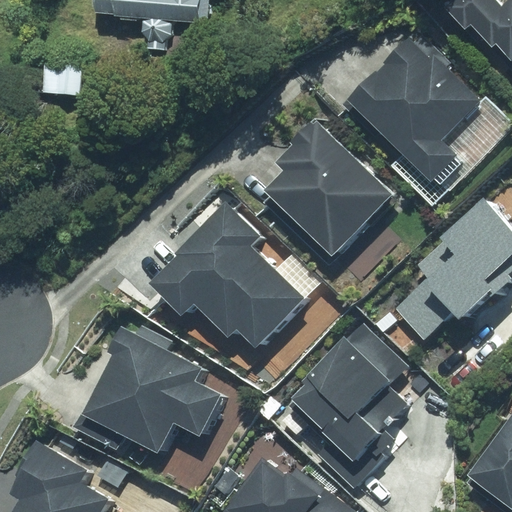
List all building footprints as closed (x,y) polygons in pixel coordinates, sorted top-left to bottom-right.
[(104,0),(103,14),(122,16),(122,17),(149,20),(148,33),(153,40),(152,50),(168,51),(170,41),(175,36),(176,22),(204,24),(205,19),(212,19),(214,0),(104,0)] [(511,0),(471,0),(460,11),(477,29),(468,38),(511,84),(511,0)] [(455,150),(483,110),(445,84),(451,76),(433,63),(424,74),(402,58),(374,97),(413,124),(394,152),(434,180),(455,150)] [(47,93),(84,96),(86,68),(49,65),(47,93)] [(299,173),(283,191),(351,254),(408,193),(328,119),(313,135),(316,138),(291,166),(299,173)] [(511,281),(511,205),(503,197),(462,242),(455,236),(428,267),(439,277),(407,313),(439,341),(467,311),(481,324),(511,290),(511,288),(509,285),(511,281)] [(320,329),(305,315),(321,298),(268,248),(278,237),(241,202),(192,255),(195,259),(171,284),(204,315),(214,303),(248,335),(253,330),(274,349),(289,363),(320,329)] [(419,366),(369,322),(321,376),(326,380),(309,399),(387,468),(397,457),(392,452),(406,437),(397,429),(419,404),(402,390),(408,383),(406,380),(419,366)] [(129,446),(135,434),(176,455),(193,422),(218,435),(240,393),(214,380),(220,368),(137,325),(123,352),(129,356),(113,388),(106,385),(86,425),(129,446)] [(511,432),(480,477),(511,499),(511,432)] [(106,471),(53,442),(24,495),(37,502),(31,511),(125,511),(130,503),(98,485),(106,471)] [(270,457),(236,505),(231,511),(362,511),(344,499),(340,505),(332,499),(335,494),(304,472),(300,479),(270,457)]
